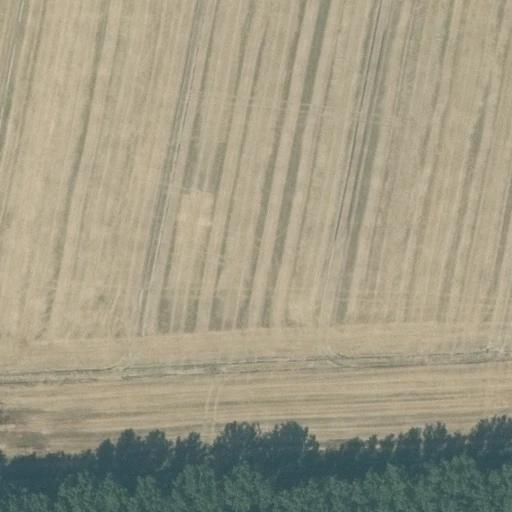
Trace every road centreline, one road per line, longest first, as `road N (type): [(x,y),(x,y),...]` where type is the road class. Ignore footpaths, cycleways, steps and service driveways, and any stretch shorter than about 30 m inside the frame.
road 1 (track): [(511,441),(0,465)]
road 2 (track): [(511,488),(0,511)]
